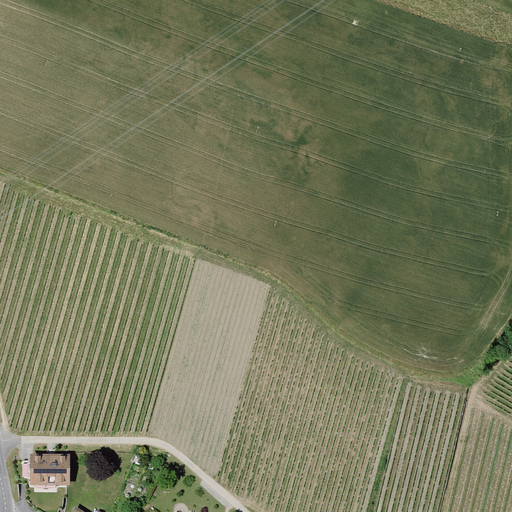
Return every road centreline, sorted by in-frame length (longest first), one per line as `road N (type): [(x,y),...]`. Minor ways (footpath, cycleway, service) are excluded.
road 1 (residential): [(0,441),(167,445),(243,511)]
road 2 (track): [(511,342),(480,384),(446,511)]
